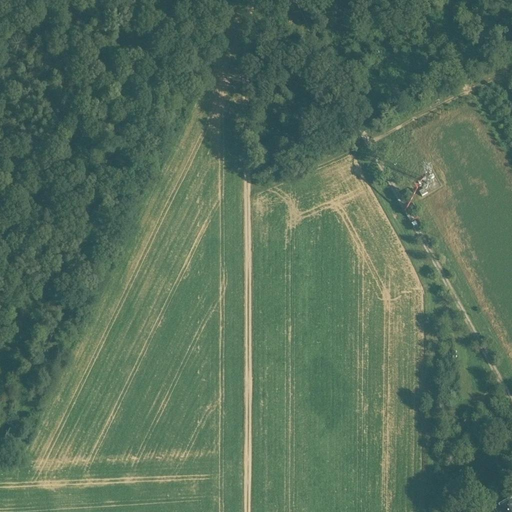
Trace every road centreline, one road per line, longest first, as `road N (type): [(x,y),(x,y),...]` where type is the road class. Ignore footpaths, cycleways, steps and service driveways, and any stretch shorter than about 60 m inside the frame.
road 1 (track): [(254,0),(247,511)]
road 2 (track): [(511,400),(296,0)]
road 3 (track): [(251,186),(367,141),(511,69)]
